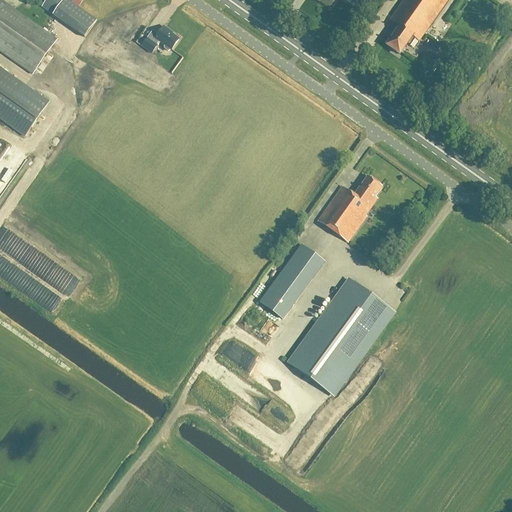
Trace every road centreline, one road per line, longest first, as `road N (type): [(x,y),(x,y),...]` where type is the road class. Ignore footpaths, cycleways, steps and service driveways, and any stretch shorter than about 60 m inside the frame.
road 1 (track): [(102,511),(229,332),(272,359),(344,256),(388,288),(462,185)]
road 2 (unclassified): [(511,220),(196,0)]
road 3 (primary): [(511,195),(230,0)]
